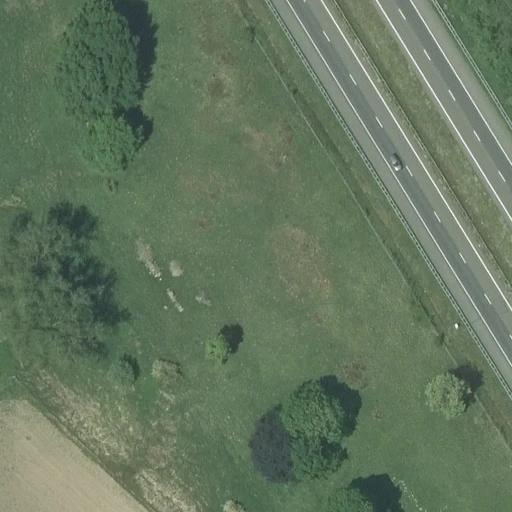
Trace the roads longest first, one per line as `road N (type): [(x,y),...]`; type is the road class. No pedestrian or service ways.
road 1 (motorway): [(301,0),(511,344)]
road 2 (motorway): [(511,179),(401,0)]
